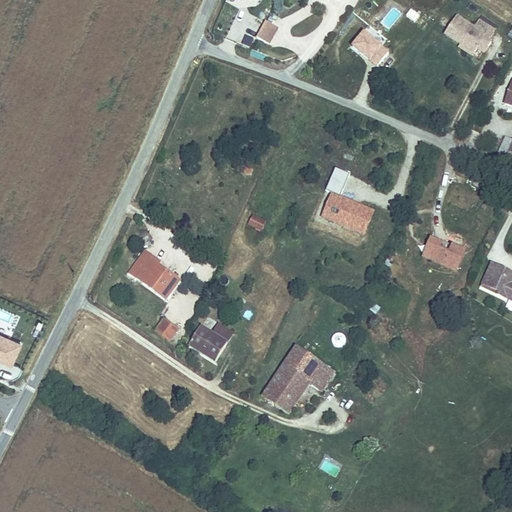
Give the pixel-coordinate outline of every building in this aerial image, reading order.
[(396,13),(384,6),(379,14),(391,21),(396,13)] [(457,11),(445,28),(461,39),(462,37),(475,46),(477,43),(484,32),(487,34),(494,25),(479,15),(474,22),(457,11)] [(255,30),(266,36),(275,20),(264,14),(255,30)] [(377,67),(391,51),(365,29),(351,45),(377,67)] [(487,34),(484,32),(477,43),(484,48),(491,37),(487,34)] [(246,34),(243,44),(250,47),(254,37),(246,34)] [(461,39),(459,41),(472,50),(475,46),(462,37),(461,39)] [(502,130),(496,148),(504,151),(510,132),(502,130)] [(261,232),(267,221),(254,214),(248,225),(261,232)] [(430,238),(422,258),(458,272),(467,248),(452,243),(451,246),(430,238)] [(158,258),(142,247),(127,267),(164,292),(175,274),(156,261),(158,258)] [(511,267),(505,263),(493,281),(503,287),(502,290),(511,296),(511,267)] [(373,300),(383,304),(388,287),(379,284),(373,300)] [(173,325),(159,315),(151,325),(165,337),(173,325)] [(224,340),(199,320),(188,336),(213,355),(224,340)] [(0,359),(10,363),(19,343),(0,334),(0,359)] [(345,335),(333,334),(332,346),(344,347),(345,335)] [(296,344),(291,352),(325,380),(331,371),(296,344)] [(291,352),(282,364),(306,384),(316,392),(325,380),(291,352)] [(306,384),(282,364),(260,394),(284,414),(306,384)] [(328,456),(320,467),(335,478),(343,466),(328,456)]
